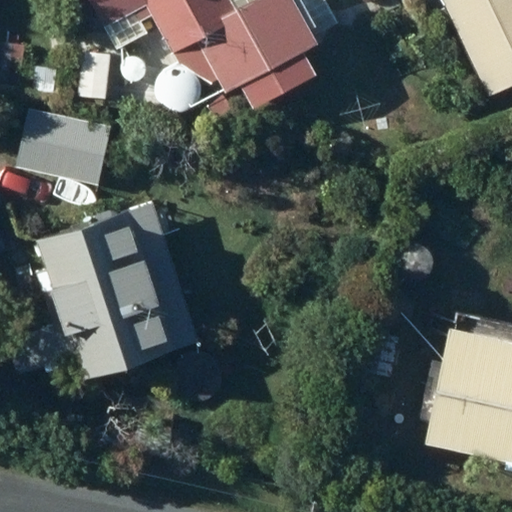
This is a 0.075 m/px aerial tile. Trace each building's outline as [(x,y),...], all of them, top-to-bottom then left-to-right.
[(87,0),(99,20),(105,17),(118,40),(143,26),(135,13),(146,6),(169,45),(203,75),(212,69),(220,83),(334,15),(324,0),(87,0)] [(511,0),(438,0),(485,90),(511,76),(511,0)] [(390,33),(335,21),(329,51),(383,62),(390,33)] [(79,45),(76,93),(103,94),(106,46),(79,45)] [(32,61),(31,88),(52,89),(53,62),(32,61)] [(113,123),(22,103),(8,169),(98,188),(113,123)] [(50,318),(3,333),(13,363),(68,346),(76,369),(193,332),(149,190),(30,228),(39,258),(32,261),(50,318)] [(500,450),(497,459),(511,462),(511,332),(445,318),(420,431),(500,450)] [(168,424),(134,418),(128,447),(163,453),(168,424)]
